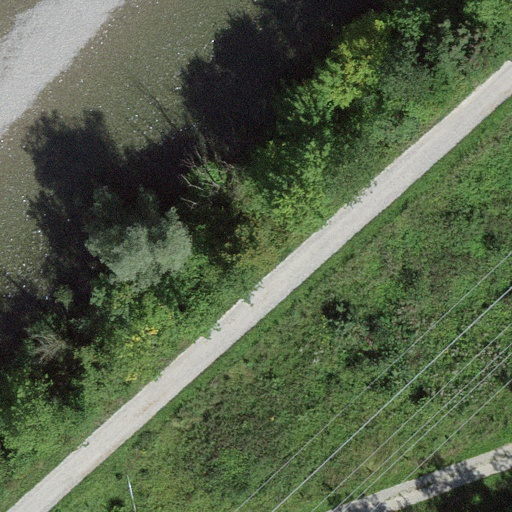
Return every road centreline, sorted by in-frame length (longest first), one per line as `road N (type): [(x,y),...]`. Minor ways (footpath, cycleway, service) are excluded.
road 1 (track): [(511,77),(27,511)]
road 2 (track): [(511,459),(377,511)]
